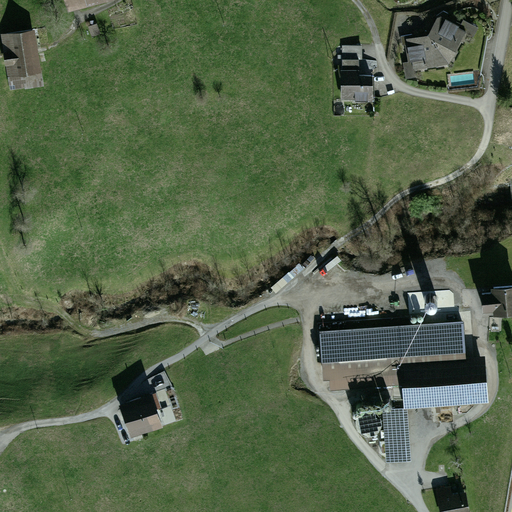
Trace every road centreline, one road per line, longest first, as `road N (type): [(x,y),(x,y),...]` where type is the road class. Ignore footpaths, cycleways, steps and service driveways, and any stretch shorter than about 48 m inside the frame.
road 1 (track): [(489,118),(466,165),(399,192),(295,281),(143,377),(112,406),(0,438)]
road 2 (residential): [(423,511),(320,386),(310,357),(308,297),(295,281)]
road 3 (track): [(492,104),(402,86),(357,0)]
road 4 (residential): [(511,0),(489,118)]
